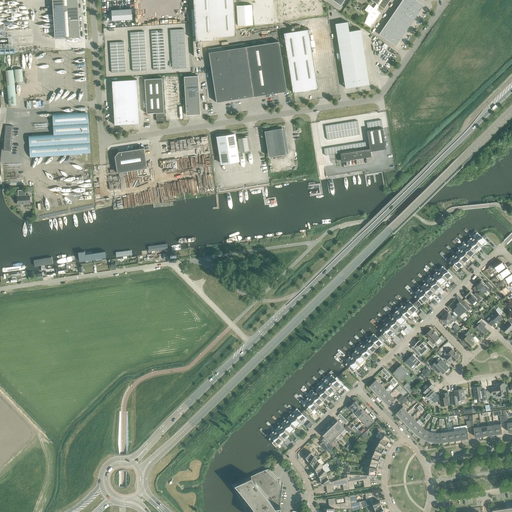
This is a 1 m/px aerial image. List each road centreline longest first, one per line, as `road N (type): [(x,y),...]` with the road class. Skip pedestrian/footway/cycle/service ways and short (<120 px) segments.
road 1 (secondary): [(161,451),(511,112)]
road 2 (unclassified): [(100,142),(371,100),(444,1)]
road 3 (secondary): [(511,88),(251,345)]
road 4 (residential): [(170,265),(0,289)]
road 5 (residential): [(311,511),(307,481),(289,454),(357,388)]
road 6 (secondary): [(251,345),(143,450)]
road 7 (unknown): [(98,103),(25,118),(22,159),(42,183)]
road 8 (residential): [(313,243),(170,265)]
road 9 (unclassified): [(100,142),(91,0)]
